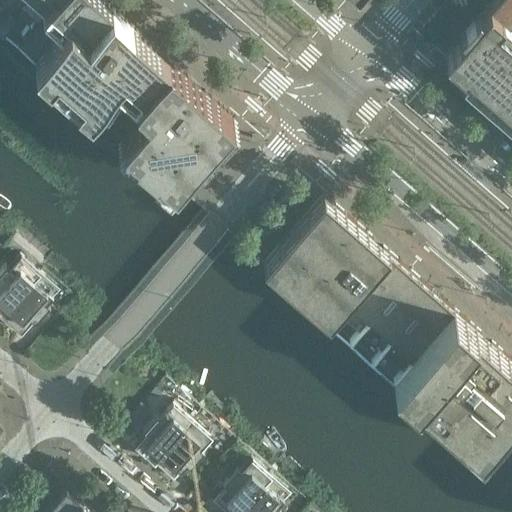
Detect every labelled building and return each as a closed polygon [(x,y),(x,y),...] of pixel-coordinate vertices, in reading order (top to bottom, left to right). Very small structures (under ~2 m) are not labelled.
[(168,57),(103,0),(25,0),(61,30),(34,61),(90,110),(108,126),(168,57)] [(511,0),(492,0),(489,3),(511,22),(511,0)] [(511,22),(489,3),(482,12),(478,8),(459,29),(463,33),(445,54),(511,112),(511,22)] [(0,27),(12,14),(8,11),(0,19),(0,27)] [(0,30),(2,33),(16,18),(12,14),(0,27),(0,30)] [(210,140),(216,133),(214,131),(219,125),(220,125),(220,124),(230,113),(230,112),(230,111),(168,57),(108,126),(120,136),(160,172),(173,182),(174,181),(201,150),(210,140)] [(511,417),(511,357),(323,192),(263,261),(481,453),(511,417)] [(0,309),(1,311),(39,268),(20,250),(9,263),(5,260),(0,266),(0,309)] [(46,300),(59,285),(58,284),(39,268),(1,311),(20,328),(21,329),(32,316),(35,319),(50,303),(46,300)] [(154,458),(192,415),(173,398),(172,397),(159,412),(156,409),(142,426),(145,428),(134,441),(135,442),(154,458)] [(204,448),(201,445),(212,432),(192,415),(154,458),(173,474),(172,475),(173,476),(187,461),(190,464),(204,448)] [(230,511),(234,511),(271,471),(251,453),(240,466),(236,463),(222,479),(226,482),(212,497),(213,498),(214,498),(230,511)] [(277,503),(291,488),(290,487),(289,487),(271,471),(234,511),(275,511),(281,506),(277,503)] [(73,511),(83,501),(66,486),(42,511),(73,511)] [(96,511),(83,501),(73,511),(96,511)]
